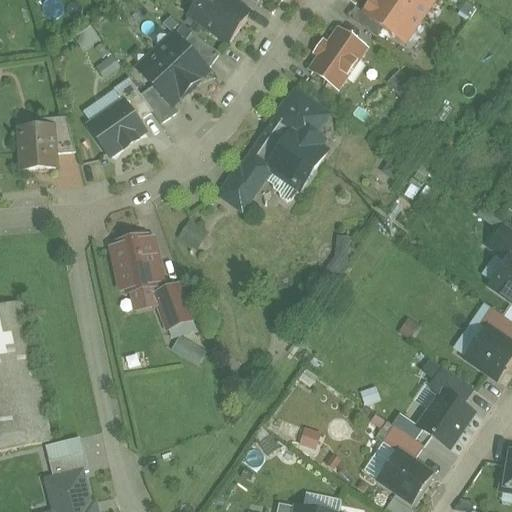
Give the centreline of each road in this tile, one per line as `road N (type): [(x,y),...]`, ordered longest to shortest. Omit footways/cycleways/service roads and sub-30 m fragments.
road 1 (residential): [(318,0),(239,114),(182,174),(123,201),(69,212)]
road 2 (residential): [(142,511),(129,487),(69,212)]
